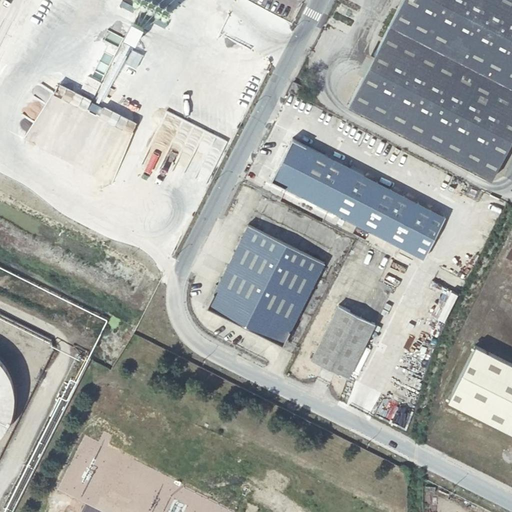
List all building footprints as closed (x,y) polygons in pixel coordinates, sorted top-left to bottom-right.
[(511,144),(511,0),(403,0),(350,105),(494,180),(511,144)] [(204,25),(225,36),(236,17),(214,6),(204,25)] [(304,84),(295,80),(290,89),(299,94),(304,84)] [(272,180),(423,256),(444,216),(293,138),(272,180)] [(248,224),(241,238),(318,277),(326,262),(248,224)] [(207,306),(282,345),(318,277),(241,238),(207,306)] [(312,359),(348,378),(377,323),(341,305),(312,359)] [(448,400),(511,431),(511,362),(476,344),(448,400)] [(17,404),(18,394),(18,393),(17,388),(16,382),(13,372),(10,366),(7,361),(1,354),(0,353),(0,433),(0,434),(4,430),(8,425),(11,420),(13,415),(15,409),(17,404)]
